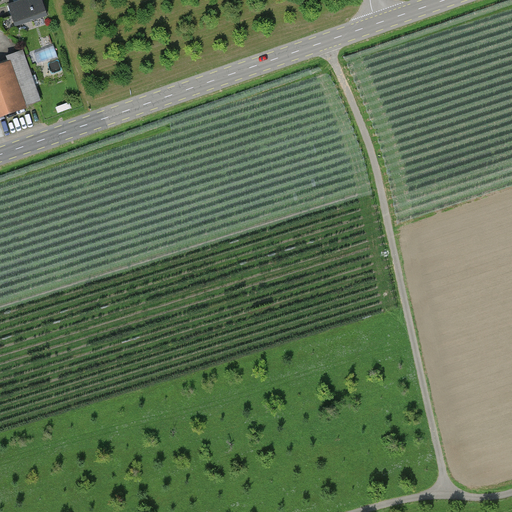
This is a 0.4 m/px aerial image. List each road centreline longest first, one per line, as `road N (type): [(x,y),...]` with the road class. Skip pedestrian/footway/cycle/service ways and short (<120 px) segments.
road 1 (track): [(326,40),(383,189),(448,495)]
road 2 (primary): [(0,155),(371,24)]
